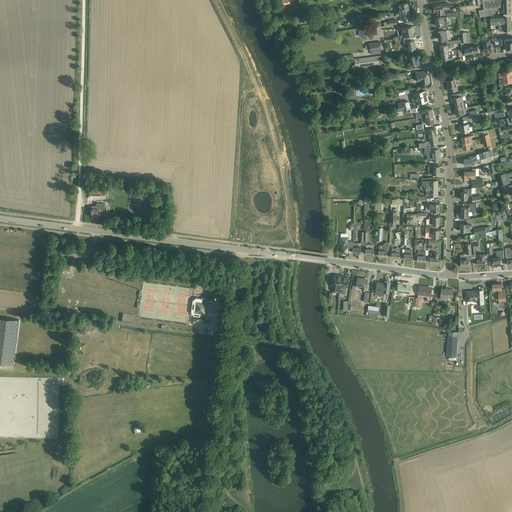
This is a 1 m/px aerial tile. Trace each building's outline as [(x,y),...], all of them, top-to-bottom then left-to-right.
[(483,0),(484,3),(484,9),(489,9),(501,7),(500,6),(503,6),(503,12),(511,12),(510,0),(483,0)] [(408,2),(397,4),(399,11),(409,10),(408,2)] [(448,3),(438,4),(433,5),(435,12),(437,11),(438,14),(444,13),(443,7),(448,6),(448,3)] [(399,12),(390,13),(390,17),(399,16),(400,20),(401,20),(411,18),(411,17),(411,14),(410,14),(409,10),(399,11),(399,12)] [(337,25),(345,24),(344,20),(343,20),(342,14),(340,15),(341,20),(337,21),(337,25)] [(503,15),(490,16),(491,24),(504,24),(504,25),(498,25),(499,28),(499,30),(500,31),(511,30),(511,15),(503,15)] [(443,17),(441,17),(436,18),(437,26),(440,25),(440,28),(448,27),(447,17),(443,18),(443,17)] [(405,27),(402,28),(403,36),(405,36),(405,38),(413,38),(412,35),(413,34),(412,26),(407,27),(405,27)] [(443,30),(443,31),(438,31),(439,39),(448,37),(447,31),(443,31),(443,30)] [(483,36),(482,37),(483,40),(482,40),(483,44),(484,51),(487,51),(489,51),(492,50),(491,43),(490,39),(487,39),(487,36),(486,35),(483,36)] [(414,40),(410,41),(404,42),(405,47),(408,47),(409,50),(416,48),(414,40)] [(441,52),(448,51),(448,47),(451,47),(451,44),(454,43),(454,40),(446,41),(447,44),(440,46),(441,52)] [(381,42),(369,44),(369,45),(366,45),(366,49),(369,49),(370,50),(382,49),(381,42)] [(479,52),(478,47),(478,45),(464,47),(465,55),(479,52)] [(452,51),(448,51),(441,52),(442,59),(453,58),(452,51)] [(417,54),(413,55),(413,53),(405,55),(405,57),(407,57),(407,61),(411,61),(412,65),(419,64),(417,54)] [(378,56),(354,59),(356,67),(379,64),(378,56)] [(427,71),(422,71),(416,72),(417,81),(422,81),(422,85),(429,84),(427,71)] [(503,72),(499,73),(500,84),(501,83),(501,86),(505,85),(504,83),(511,81),(511,78),(511,71),(503,72)] [(458,80),(458,79),(457,74),(451,75),(451,79),(447,80),(450,92),(458,90),(456,80),(458,80)] [(427,101),(425,91),(414,93),(416,104),(419,103),(420,103),(427,101)] [(455,109),(464,108),(462,96),(467,95),(466,91),(451,94),(452,98),(451,98),(452,102),(454,101),(456,109),(455,109)] [(350,101),(345,107),(352,113),(353,112),(355,114),(360,109),(357,107),(357,108),(353,104),(354,104),(350,101)] [(409,101),(399,103),(398,103),(398,111),(411,108),(409,101)] [(433,108),(420,110),(421,114),(422,113),(423,117),(434,115),(433,108)] [(434,115),(423,117),(423,121),(422,121),(423,124),(435,122),(434,115)] [(466,124),(466,120),(461,121),(462,124),(460,125),(461,132),(473,130),(472,126),(469,127),(469,123),(466,124)] [(424,127),(417,128),(418,133),(423,132),(424,137),(437,135),(436,128),(424,130),(424,127)] [(482,135),(483,140),(490,139),(489,133),(488,133),(488,130),(481,132),(482,134),(482,135)] [(437,135),(424,137),(425,140),(430,139),(430,143),(438,142),(437,135)] [(472,143),(472,139),(468,140),(469,141),(463,142),(464,149),(470,148),(469,144),(472,143)] [(492,144),(490,139),(483,140),(484,146),(489,145),(489,147),(492,146),(491,144),(492,144)] [(432,146),(427,147),(420,147),(420,148),(420,151),(424,151),(424,155),(427,154),(427,161),(439,160),(439,156),(438,156),(438,155),(440,154),(439,149),(432,149),(432,146)] [(469,158),(464,159),(465,165),(472,164),(475,164),(474,160),(477,160),(477,158),(481,158),(480,154),(479,154),(477,154),(477,155),(469,156),(469,158)] [(440,166),(435,166),(433,166),(428,166),(428,174),(440,174),(440,166)] [(475,178),(476,168),(472,168),(472,171),(465,171),(464,177),(465,178),(465,180),(465,181),(468,181),(469,180),(469,178),(475,178)] [(507,183),(505,173),(502,174),(499,175),(498,175),(501,185),(507,183)] [(437,180),(427,180),(427,184),(426,184),(426,190),(427,190),(427,194),(430,194),(430,195),(438,195),(438,191),(437,191),(437,180)] [(461,192),(461,199),(466,199),(467,199),(467,195),(471,195),(471,193),(471,192),(471,189),(467,189),(464,188),(464,192),(461,192)] [(419,194),(410,193),(410,198),(415,198),(415,202),(419,202),(419,201),(426,201),(426,197),(418,196),(419,194)] [(434,201),(428,201),(428,204),(426,204),(426,211),(439,211),(440,203),(434,203),(434,201)] [(92,206),(91,215),(100,216),(100,213),(104,213),(105,203),(102,203),(96,202),(96,205),(94,205),(94,206),(92,206)] [(470,207),(461,207),(461,208),(462,208),(462,211),(461,211),(461,215),(468,216),(468,215),(472,215),(472,211),(473,211),(473,208),(476,208),(476,203),(469,203),(470,203),(470,207)] [(405,216),(405,224),(413,224),(414,215),(407,214),(407,216),(405,216)] [(426,224),(426,227),(433,227),(434,224),(439,224),(439,216),(434,216),(434,217),(429,217),(429,224),(426,224)] [(433,229),(433,227),(426,227),(424,227),(424,232),(429,232),(429,233),(432,233),(432,237),(439,237),(439,229),(433,229)] [(348,249),(353,249),(353,243),(353,242),(348,241),(348,237),(343,237),(343,240),(341,240),(340,246),(342,246),(342,252),(348,252),(348,249)] [(353,243),(353,249),(353,250),(353,252),(361,253),(361,247),(361,243),(353,243)] [(479,243),(471,244),(472,254),(476,254),(475,247),(479,247),(479,243)] [(374,245),(366,244),(366,254),(374,254),(374,249),(374,245)] [(381,247),(379,247),(379,256),(387,256),(387,250),(389,250),(389,246),(382,246),(381,247)] [(400,248),(392,248),(392,257),(400,258),(400,252),(399,252),(400,248)] [(413,250),(405,249),(405,259),(413,259),(413,254),(412,253),(413,250)] [(497,257),(493,258),(493,265),(502,264),(501,257),(504,257),(503,250),(497,250),(497,257)] [(425,255),(425,251),(418,251),(418,261),(426,261),(426,255),(425,255)] [(431,253),(431,262),(439,263),(439,257),(438,257),(438,253),(431,253)] [(464,255),(464,254),(461,255),(461,259),(461,265),(465,265),(465,266),(466,267),(468,267),(468,266),(468,265),(469,265),(469,258),(468,255),(464,255)] [(488,254),(484,254),(477,255),(478,265),(486,264),(485,261),(488,261),(488,254)] [(339,292),(341,275),(335,274),(334,277),(332,277),(331,285),(333,285),(333,291),(339,292)] [(344,276),(341,275),(339,292),(345,293),(346,287),(348,287),(349,277),(343,277),(344,276)] [(358,277),(357,282),(357,285),(362,286),(362,290),(366,290),(368,280),(361,279),(361,278),(358,277)] [(376,289),(376,294),(383,295),(384,291),(389,292),(390,282),(385,281),(385,283),(377,282),(376,289)] [(398,283),(398,288),(397,291),(404,292),(403,295),(410,296),(410,292),(411,285),(407,284),(407,285),(398,283)] [(419,286),(418,291),(418,295),(431,296),(432,291),(431,291),(432,288),(426,288),(426,287),(419,286)] [(441,291),(441,292),(441,296),(441,299),(448,299),(448,296),(453,297),(453,289),(448,289),(448,290),(446,290),(446,289),(442,289),(441,291)] [(466,292),(467,301),(477,300),(477,304),(484,304),(483,290),(477,290),(477,291),(466,292)] [(208,298),(203,297),(202,297),(201,303),(196,302),(195,312),(205,313),(206,304),(207,304),(208,300),(208,298)] [(382,300),(375,299),(374,309),(381,310),(382,300)] [(133,323),(134,314),(123,314),(123,322),(133,323)] [(19,320),(0,317),(0,362),(13,365),(19,320)] [(456,357),(457,336),(448,336),(447,356),(456,357)]
